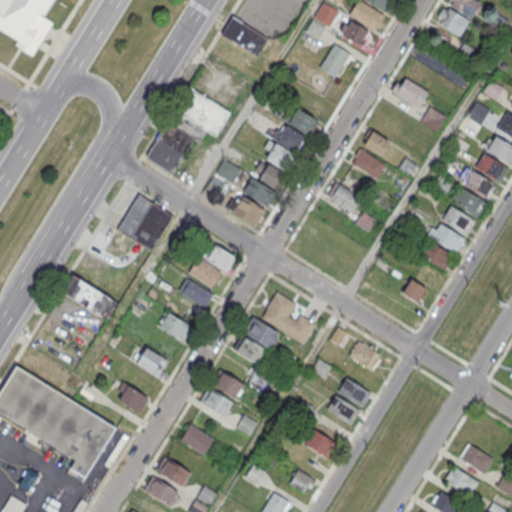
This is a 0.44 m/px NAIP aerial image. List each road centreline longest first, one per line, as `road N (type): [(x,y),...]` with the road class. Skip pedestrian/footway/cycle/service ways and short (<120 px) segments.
road 1 (residential): [(100,511),(420,0)]
road 2 (residential): [(511,411),(108,156)]
road 3 (residential): [(511,192),(313,511)]
road 4 (primary): [(0,326),(10,280),(107,125),(106,100),(93,89),(72,85),(52,95)]
road 5 (residential): [(385,511),(511,306)]
road 6 (primary): [(111,0),(0,176)]
road 7 (primary): [(108,156),(204,0)]
road 8 (primary): [(28,284),(108,156)]
